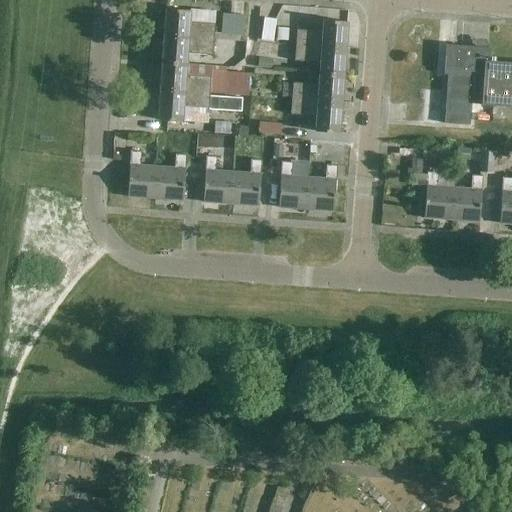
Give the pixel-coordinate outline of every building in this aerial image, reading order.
[(166,9),(164,36),(214,40),(215,24),(190,22),(191,11),(166,9)] [(221,34),(243,36),(245,16),(223,14),(221,34)] [(263,40),(274,41),(277,21),(266,19),(263,40)] [(296,45),(347,49),(349,22),(324,20),(323,31),(297,29),(296,45)] [(164,36),(163,62),(187,64),(188,54),(213,56),(214,40),(164,36)] [(488,41),(484,40),(447,39),(445,72),(443,111),(492,116),(492,106),(511,107),(511,54),(487,53),(488,41)] [(345,76),(347,49),(296,45),(295,61),(321,63),(320,74),(345,76)] [(163,62),(161,89),(211,93),(212,76),(186,74),(187,64),(163,62)] [(192,64),(192,72),(214,73),(214,64),(192,64)] [(280,98),(292,99),(343,102),(345,76),(320,74),(319,84),(294,82),(281,82),(281,94),(280,98)] [(211,93),(161,89),(158,120),(182,122),(184,107),(209,109),(211,93)] [(340,133),(343,102),(292,99),(291,115),(317,117),(316,132),(340,133)] [(282,124),(259,122),(258,134),(281,135),(282,124)] [(480,172),(493,173),(494,151),(481,150),(480,172)] [(142,152),(131,151),(128,193),(128,198),(156,200),(158,167),(141,166),(142,152)] [(507,152),(494,151),(493,173),(506,173),(507,152)] [(158,167),(156,200),(183,202),(187,155),(175,154),(174,168),(158,167)] [(203,204),(231,206),(233,172),(216,171),(217,157),(206,156),(204,193),(203,204)] [(250,173),(233,172),(231,206),(259,207),(260,193),(262,160),(251,159),(250,173)] [(306,211),(309,177),(292,176),(293,162),(282,161),(280,193),(278,209),(306,211)] [(309,177),(306,211),(334,213),(335,193),(338,165),(327,164),(326,179),(309,177)] [(424,220),(452,222),(454,188),(438,187),(439,173),(427,172),(424,220)] [(471,189),(454,188),(452,222),(480,223),(482,193),(483,176),(472,175),(471,189)] [(499,225),(511,225),(511,177),(502,177),(501,193),(499,225)]
